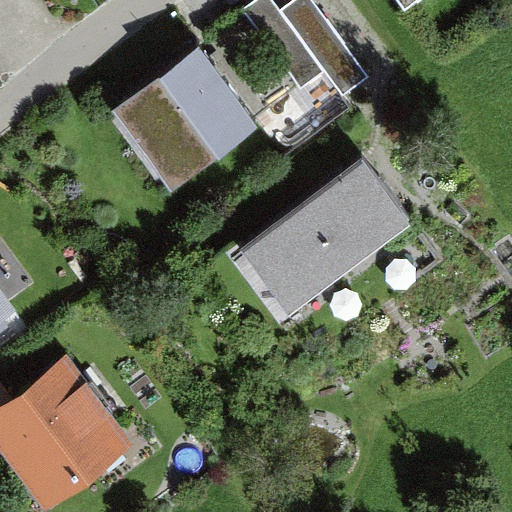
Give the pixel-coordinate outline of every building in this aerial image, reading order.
[(283,0),(276,6),(271,0),(248,0),(242,5),(303,81),(317,69),(339,96),(369,72),(310,0),(283,0)] [(186,42),(103,106),(161,182),(245,117),(186,42)] [(407,224),(355,151),(224,244),(276,317),(407,224)] [(0,342),(15,332),(0,311),(0,342)] [(47,511),(134,446),(59,348),(0,393),(0,454),(44,511),(47,511)]
